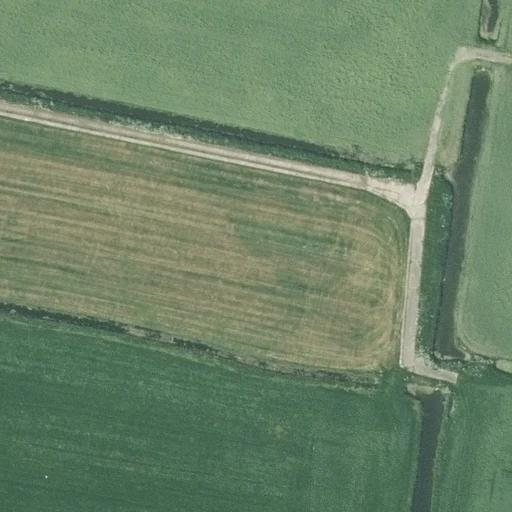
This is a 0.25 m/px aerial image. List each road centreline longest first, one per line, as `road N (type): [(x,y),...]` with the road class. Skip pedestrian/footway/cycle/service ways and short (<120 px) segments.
road 1 (track): [(414,192),(0,108)]
road 2 (track): [(460,375),(409,366),(414,192),(448,77),(459,59),(491,59)]
